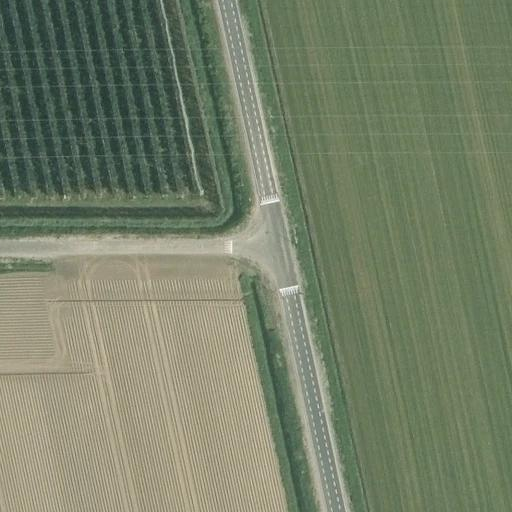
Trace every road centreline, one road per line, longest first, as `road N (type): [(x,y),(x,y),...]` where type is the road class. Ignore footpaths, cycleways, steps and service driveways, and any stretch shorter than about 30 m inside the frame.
road 1 (unclassified): [(0,248),(280,245)]
road 2 (unclassified): [(337,511),(280,245)]
road 3 (unclassified): [(280,245),(227,0)]
